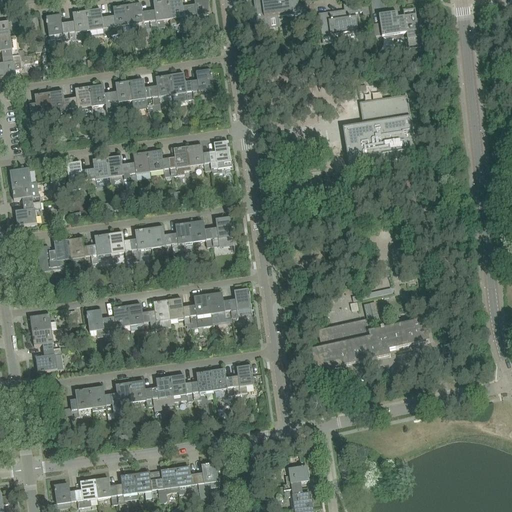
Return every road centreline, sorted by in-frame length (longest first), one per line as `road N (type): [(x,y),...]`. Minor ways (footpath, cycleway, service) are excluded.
road 1 (residential): [(511,381),(492,304),(460,0)]
road 2 (residential): [(4,317),(268,282)]
road 3 (residential): [(18,392),(278,354)]
road 4 (residential): [(0,240),(257,205)]
road 5 (residential): [(0,165),(247,128)]
road 6 (residential): [(0,92),(238,62)]
road 7 (unknown): [(446,404),(442,359),(408,348),(329,366),(315,384),(322,426)]
road 8 (residential): [(29,469),(241,438)]
road 9 (residential): [(322,426),(485,397),(511,381)]
